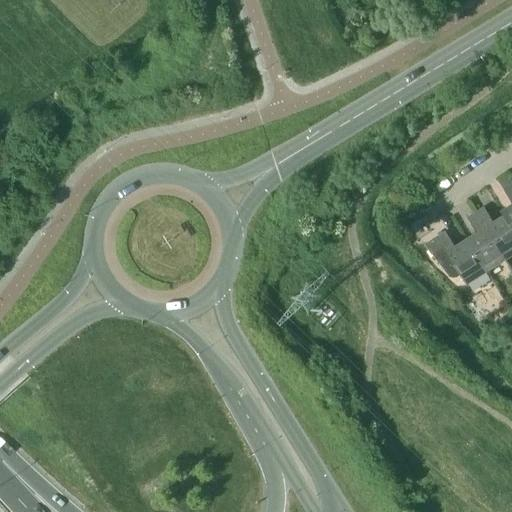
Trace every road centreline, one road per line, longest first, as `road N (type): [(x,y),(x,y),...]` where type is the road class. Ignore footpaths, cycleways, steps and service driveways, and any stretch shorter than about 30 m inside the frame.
road 1 (tertiary): [(275,169),(511,21)]
road 2 (trunk): [(341,511),(231,332),(224,285)]
road 3 (trunk): [(169,317),(197,343),(268,461),(277,481),(274,511)]
road 4 (tertiary): [(205,189),(169,176),(128,187),(101,219),(97,261)]
road 5 (tertiary): [(0,394),(80,326),(133,308)]
road 6 (tertiary): [(97,261),(69,303),(0,364)]
